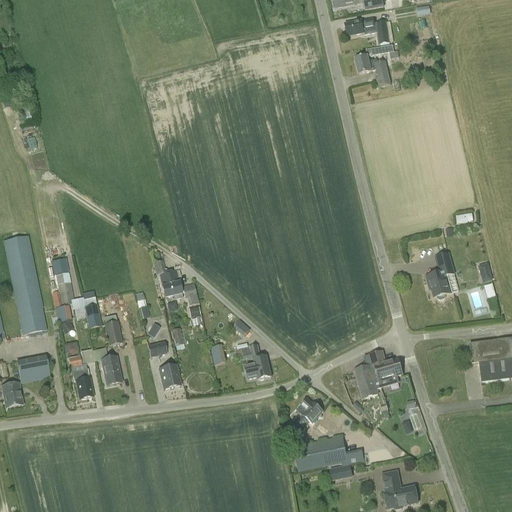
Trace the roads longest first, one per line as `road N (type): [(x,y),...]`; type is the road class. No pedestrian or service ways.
road 1 (unclassified): [(0,427),(254,396),(406,342)]
road 2 (unclassified): [(406,342),(319,0)]
road 3 (unknown): [(376,445),(150,229)]
road 4 (unclassified): [(459,511),(406,342)]
